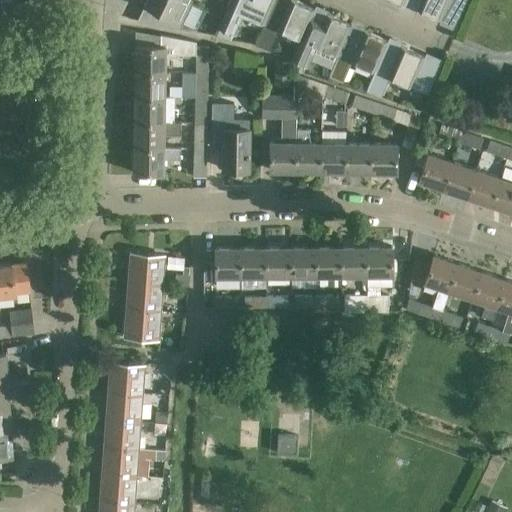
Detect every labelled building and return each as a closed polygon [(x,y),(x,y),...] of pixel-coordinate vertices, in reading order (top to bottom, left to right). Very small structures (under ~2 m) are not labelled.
[(146,0),(145,5),(162,13),(157,24),(182,29),(183,24),(192,4),(183,0),(146,0)] [(271,7),(272,7),(274,0),(229,0),(227,7),(228,8),(219,28),(233,34),(242,14),(264,23),(271,7)] [(271,7),(264,23),(265,23),(256,44),(270,50),(279,29),(301,39),(308,23),(315,8),(295,0),(289,0),(284,13),(272,7),(271,7)] [(420,0),(417,9),(440,19),(446,4),(463,11),(468,0),(420,0)] [(344,38),(345,39),(351,24),(327,14),(321,29),(308,23),(301,39),(292,60),(306,66),(315,45),(337,55),(344,38)] [(344,38),(337,55),(338,55),(329,76),(343,82),(352,61),(374,71),(381,54),(382,54),(388,40),(364,30),(358,44),(345,39),(344,38)] [(207,46),(196,45),(196,41),(159,35),(160,45),(135,45),(135,70),(164,71),(165,57),(173,57),(173,55),(195,56),(194,72),(207,72),(207,46)] [(418,71),(425,56),(401,45),(394,60),(382,55),(382,54),(381,54),(374,71),(375,71),(366,90),(382,96),(390,77),(411,87),(413,83),(429,90),(435,78),(418,71)] [(289,60),(273,60),(273,84),(290,84),(289,60)] [(134,95),(174,96),(164,95),(164,71),(135,70),(134,95)] [(206,97),(207,72),(194,72),(194,97),(206,97)] [(321,95),(324,84),(296,74),(292,86),(321,96),(321,95)] [(321,95),(321,96),(345,104),(349,92),(324,84),(321,95)] [(261,94),(261,117),(296,118),(297,94),(261,94)] [(372,113),(376,101),(354,94),(350,106),(372,113)] [(134,121),(173,122),(174,96),(134,95),(134,121)] [(206,122),(206,97),(194,97),(194,122),(206,122)] [(372,113),(393,120),(397,109),(376,101),(372,113)] [(248,169),(249,128),(249,119),(233,119),(233,102),(211,102),(211,132),(223,132),(222,169),(248,169)] [(411,115),(400,145),(411,149),(421,119),(411,115)] [(133,146),(163,146),(163,134),(179,134),(180,122),(173,122),(134,121),(133,146)] [(206,147),(206,122),(194,122),(193,147),(206,147)] [(458,142),(461,130),(441,124),(437,135),(458,142)] [(346,170),(346,143),(333,143),(334,129),(322,128),(322,142),(320,142),(320,170),(346,170)] [(296,142),(295,169),(320,170),(320,142),(309,142),(309,129),(296,129),(296,142)] [(461,130),(458,142),(479,149),(483,138),(461,130)] [(506,158),(510,146),(489,139),(485,151),(506,158)] [(295,169),(296,142),(270,142),(270,169),(295,169)] [(346,143),(346,170),(371,170),(371,143),(346,143)] [(371,143),(371,170),(396,171),(397,143),(371,143)] [(163,146),(133,146),(133,172),(163,172),(163,158),(179,159),(179,147),(163,147),(163,146)] [(205,177),(206,147),(193,147),(193,177),(205,177)] [(442,188),(451,161),(428,153),(419,180),(442,188)] [(451,161),(442,188),(467,196),(475,169),(451,161)] [(475,169),(467,196),(491,204),(500,177),(475,169)] [(511,180),(500,177),(491,204),(511,210),(511,180)] [(367,247),(368,275),(393,274),(393,246),(367,247)] [(264,248),(264,276),(290,276),(289,247),(264,248)] [(289,247),(290,276),(315,275),(315,247),(289,247)] [(342,275),(342,247),(315,247),(315,275),(342,275)] [(342,247),(342,275),(368,275),(367,247),(342,247)] [(215,276),(241,276),(241,248),(215,248),(215,276)] [(241,248),(241,276),(264,276),(264,248),(241,248)] [(128,282),(162,285),(164,256),(130,254),(128,282)] [(449,289),(458,263),(433,254),(431,262),(413,256),(410,276),(438,286),(432,306),(408,298),(404,309),(438,321),(442,310),(449,289)] [(0,264),(0,295),(15,294),(15,293),(29,291),(26,262),(12,263),(11,263),(0,264)] [(449,289),(472,297),(481,270),(458,263),(449,289)] [(481,270),(472,297),(485,302),(481,315),(492,319),(496,305),(505,279),(481,270)] [(188,275),(174,274),(173,285),(188,286),(188,275)] [(489,325),(485,338),(505,345),(510,333),(511,333),(511,280),(505,279),(496,305),(509,310),(501,330),(489,325)] [(128,282),(125,309),(159,312),(162,285),(128,282)] [(265,308),(265,296),(243,295),(243,308),(265,308)] [(316,307),(316,295),(294,295),(294,307),(316,307)] [(316,295),(316,307),(338,307),(338,295),(316,295)] [(368,307),(368,295),(344,295),(344,307),(368,307)] [(368,295),(368,307),(388,307),(388,295),(368,295)] [(215,296),(215,306),(215,308),(237,308),(237,296),(215,296)] [(265,296),(265,308),(287,308),(287,296),(265,296)] [(0,325),(0,338),(12,337),(11,336),(33,333),(31,308),(9,311),(10,325),(0,325)] [(157,340),(159,312),(125,309),(123,337),(157,340)] [(462,316),(443,310),(442,310),(438,321),(458,327),(462,316)] [(485,338),(489,325),(479,321),(474,334),(485,338)] [(108,391),(142,394),(145,366),(110,363),(108,391)] [(0,404),(8,404),(6,379),(0,379),(0,404)] [(108,391),(106,418),(140,421),(142,394),(108,391)] [(0,404),(0,430),(10,429),(8,404),(0,404)] [(106,418),(103,446),(138,448),(140,421),(106,418)] [(10,429),(0,430),(0,468),(1,469),(0,461),(0,455),(12,455),(10,429)] [(277,434),(276,452),(296,453),(297,435),(277,434)] [(156,450),(138,448),(103,446),(101,473),(136,476),(147,476),(149,459),(155,460),(156,450)] [(101,473),(99,500),(134,503),(136,476),(101,473)] [(133,511),(134,503),(99,500),(98,511),(133,511)] [(490,500),(484,511),(505,511),(507,507),(490,500)]
